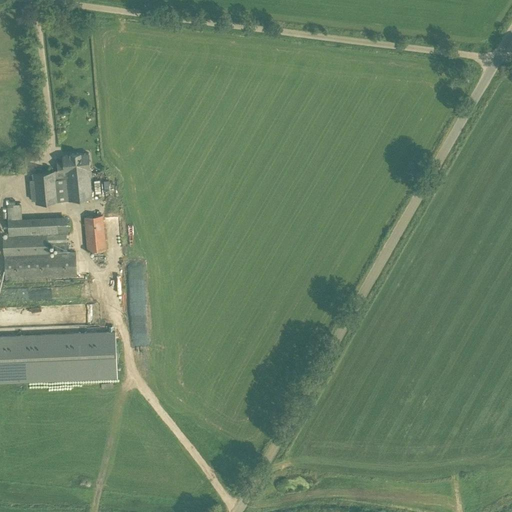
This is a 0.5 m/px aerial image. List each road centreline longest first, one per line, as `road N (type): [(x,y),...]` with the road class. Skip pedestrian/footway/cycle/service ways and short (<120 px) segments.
road 1 (tertiary): [(235,511),(494,62)]
road 2 (unclassified): [(494,62),(30,0)]
